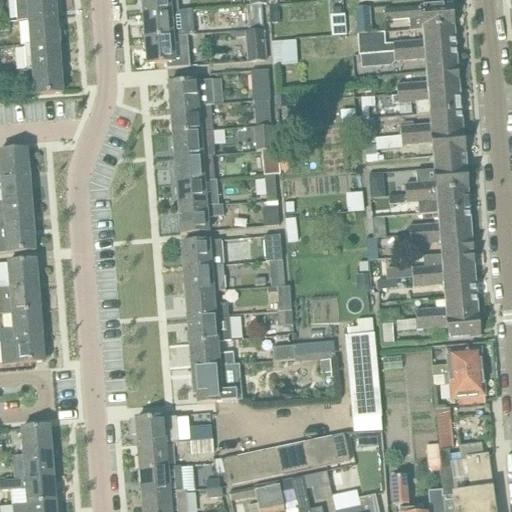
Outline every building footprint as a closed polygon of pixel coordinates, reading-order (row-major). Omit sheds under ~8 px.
[(56,18),(54,0),(26,0),(28,21),(56,18)] [(141,0),(142,15),(177,12),(175,0),(141,0)] [(259,4),(249,5),(245,6),(247,30),(261,29),(259,4)] [(409,31),(422,30),(453,27),(451,6),(384,12),(385,21),(408,19),(409,31)] [(178,20),(177,12),(142,15),(144,40),(186,36),(184,19),(178,20)] [(355,35),(371,34),(369,12),(353,13),(355,35)] [(56,18),(28,21),(30,45),(58,43),(56,18)] [(10,22),(0,23),(0,32),(10,32),(10,22)] [(386,33),(371,34),(355,35),(357,56),(394,53),(455,48),(453,27),(422,30),(410,31),(411,43),(387,45),(386,33)] [(261,29),(247,30),(249,63),(264,61),(261,29)] [(187,36),(186,36),(144,40),(146,65),(166,63),(166,68),(166,69),(189,68),(187,36)] [(273,65),(297,64),(297,41),(273,41),(273,65)] [(58,43),(30,45),(24,46),(26,72),(32,71),(60,69),(58,43)] [(457,69),(455,48),(394,53),(394,63),(425,60),(426,72),(457,69)] [(62,94),(60,69),(32,71),(34,96),(62,94)] [(427,84),(396,86),(397,96),(459,90),(457,69),(426,72),(427,84)] [(257,103),(273,102),(271,71),(252,72),(254,103),(257,103)] [(221,80),(211,81),(168,84),(170,110),(210,107),(223,106),(221,80)] [(374,88),(364,89),(365,97),(375,97),(374,88)] [(459,90),(397,96),(397,98),(391,99),(392,106),(415,104),(416,116),(430,115),(430,114),(461,112),(459,90)] [(275,127),(273,102),(257,103),(258,128),(275,127)] [(210,107),(170,110),(172,135),(211,132),(210,107)] [(430,114),(430,115),(431,126),(400,129),(401,138),(462,133),(461,112),(430,114)] [(366,141),(378,140),(376,122),(364,123),(366,141)] [(213,156),(211,132),(172,135),(174,160),(213,156)] [(462,133),(401,138),(401,147),(432,144),(433,157),(464,154),(462,133)] [(276,152),(275,135),(245,137),(246,153),(276,152)] [(378,140),(366,141),(368,165),(380,164),(378,140)] [(0,178),(29,176),(27,151),(0,152),(0,178)] [(272,152),(262,153),(263,173),(273,172),(272,152)] [(213,156),(174,160),(176,185),(215,182),(213,156)] [(386,196),(467,190),(466,168),(433,171),(434,184),(386,187),(386,196)] [(31,201),(29,176),(0,178),(0,191),(1,191),(2,204),(31,201)] [(265,196),(276,196),(275,177),(264,178),(265,196)] [(215,182),(176,185),(178,209),(205,207),(217,206),(215,182)] [(467,190),(386,196),(387,205),(417,203),(417,207),(432,206),(431,202),(436,201),(437,213),(469,211),(467,190)] [(33,226),(31,201),(2,204),(4,229),(33,226)] [(221,206),(217,206),(205,207),(178,209),(180,235),(207,233),(206,219),(222,218),(221,206)] [(261,207),(263,228),(278,226),(277,206),(261,207)] [(438,226),(407,228),(395,229),(395,238),(408,237),(471,232),(469,211),(437,213),(438,226)] [(33,226),(4,229),(7,254),(35,252),(33,226)] [(472,253),(471,232),(408,237),(409,246),(439,244),(440,256),(472,253)] [(263,238),(265,263),(269,263),(282,262),(280,236),(263,238)] [(222,241),(208,242),(181,245),(183,271),(210,269),(225,267),(222,241)] [(472,253),(440,256),(441,268),(410,270),(411,279),(474,274),(472,253)] [(9,289),(38,287),(36,262),(7,264),(9,289)] [(282,262),(269,263),(271,289),(272,289),(275,288),(277,288),(282,288),(283,288),(284,288),(282,262)] [(225,267),(210,269),(183,271),(185,296),(212,294),(227,292),(225,267)] [(476,295),(474,274),(411,279),(412,288),(443,286),(444,298),(476,295)] [(38,287),(9,289),(0,290),(0,315),(12,314),(40,312),(38,287)] [(275,288),(277,312),(290,311),(288,287),(284,288),(283,288),(282,288),(277,288),(275,288)] [(213,306),(212,294),(185,296),(187,321),(229,318),(228,305),(213,306)] [(476,295),(444,298),(445,310),(414,313),(414,322),(477,317),(476,295)] [(389,310),(379,310),(380,323),(390,322),(389,310)] [(291,326),(290,311),(277,312),(278,327),(291,326)] [(12,314),(12,325),(0,326),(0,340),(42,337),(40,312),(12,314)] [(477,317),(414,322),(406,322),(407,332),(446,329),(447,340),(479,338),(477,317)] [(229,318),(187,321),(189,346),(216,343),(231,342),(229,318)] [(373,418),(380,417),(372,335),(345,337),(353,420),(373,418)] [(42,337),(0,340),(0,349),(0,352),(1,366),(16,365),(44,362),(44,361),(48,360),(47,350),(43,351),(42,337)] [(216,343),(189,346),(191,370),(218,368),(235,366),(234,354),(217,356),(216,343)] [(330,359),(334,359),(333,344),(293,348),(295,362),(318,360),(330,359)] [(293,348),(273,349),(275,364),(295,362),(293,348)] [(442,376),(482,372),(480,350),(445,353),(446,365),(431,367),(431,377),(442,376)] [(318,360),(319,373),(331,372),(330,359),(318,360)] [(220,391),(218,368),(191,370),(193,395),(196,395),(197,405),(242,401),(241,390),(220,391)] [(482,372),(442,376),(443,385),(448,385),(449,400),(485,397),(482,372)] [(454,436),(453,411),(440,412),(441,437),(454,436)] [(191,424),(208,426),(209,416),(193,415),(191,424)] [(137,446),(178,443),(176,417),(135,421),(137,446)] [(23,455),(51,453),(49,427),(21,430),(23,455)] [(190,441),(212,439),(211,427),(189,429),(190,441)] [(327,438),(333,465),(349,462),(348,454),(343,434),(327,438)] [(327,438),(314,441),(321,467),(333,465),(327,438)] [(365,438),(357,439),(357,447),(365,447),(365,438)] [(212,439),(190,441),(191,455),(213,454),(212,439)] [(314,441),(302,443),(308,470),(321,467),(314,441)] [(178,443),(137,446),(139,470),(167,468),(165,444),(178,443)] [(302,443),(289,446),(295,473),(308,470),(302,443)] [(427,462),(438,461),(437,451),(438,451),(438,445),(426,446),(427,462)] [(289,446),(275,449),(281,476),(295,473),(289,446)] [(281,476),(275,449),(262,452),(267,479),(281,476)] [(466,460),(466,461),(450,463),(449,450),(437,451),(438,461),(442,505),(443,511),(494,511),(486,457),(466,460)] [(262,452),(249,454),(255,481),(267,479),(262,452)] [(51,453),(23,455),(25,480),(53,478),(51,453)] [(255,481),(249,454),(236,457),(241,484),(255,481)] [(241,484),(236,457),(221,460),(227,487),(241,484)] [(169,493),(167,468),(139,470),(141,496),(169,494),(169,493)] [(326,472),(310,475),(306,476),(308,490),(328,486),(326,472)] [(391,478),(392,486),(394,506),(398,506),(398,511),(413,511),(409,511),(406,477),(391,478)] [(53,478),(25,480),(0,482),(0,492),(26,490),(27,505),(55,503),(53,478)] [(293,482),(299,511),(308,511),(309,511),(312,511),(305,479),(293,482)] [(218,480),(204,481),(205,490),(219,489),(218,480)] [(278,486),(256,491),(260,511),(279,511),(283,511),(278,486)] [(255,497),(253,488),(227,493),(229,502),(255,497)] [(220,499),(219,489),(205,490),(204,490),(205,501),(220,499)] [(169,494),(141,496),(142,511),(186,511),(185,492),(169,493),(169,494)] [(378,511),(375,497),(358,500),(360,511),(378,511)] [(56,511),(55,503),(27,505),(27,511),(56,511)]
